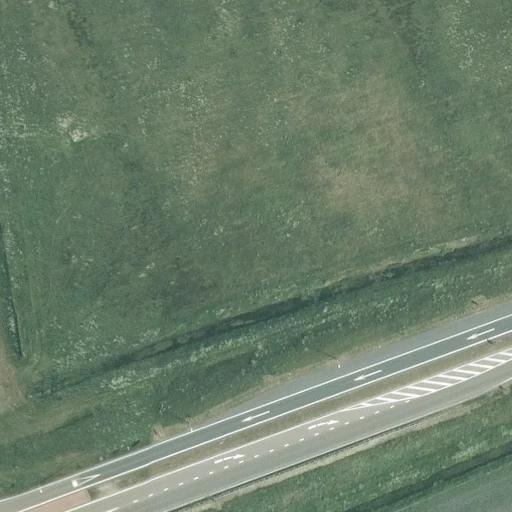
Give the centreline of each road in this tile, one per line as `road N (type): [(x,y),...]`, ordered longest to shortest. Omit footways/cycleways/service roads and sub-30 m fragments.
road 1 (motorway): [(511,322),(0,510)]
road 2 (motorway): [(136,511),(511,369)]
